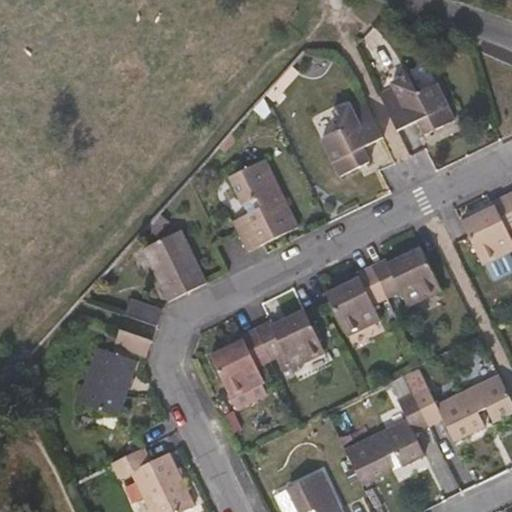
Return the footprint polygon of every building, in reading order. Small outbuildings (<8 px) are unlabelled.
[(456,119),(437,84),(419,92),(410,76),(394,84),(396,88),(382,95),(400,131),(421,121),(427,134),(456,119)] [(368,102),(364,95),(350,102),(351,104),(354,109),(368,102)] [(386,138),(368,102),(354,109),(351,104),(335,112),(344,129),(323,139),(342,176),(372,161),(365,149),(386,138)] [(301,227),(268,159),(233,176),(247,205),(260,198),(265,206),(236,220),(251,251),(301,227)] [(511,237),(510,234),(511,232),(511,203),(508,196),(493,202),(495,207),(498,212),(484,219),(481,214),(465,222),(486,263),(511,250),(511,237)] [(172,219),(162,206),(151,218),(160,229),(172,219)] [(484,219),(498,212),(495,207),(481,214),(484,219)] [(209,283),(183,231),(147,248),(172,301),(209,283)] [(443,290),(422,247),(405,256),(408,262),(394,269),(391,263),(389,258),(373,266),(389,298),(404,291),(411,306),(443,290)] [(394,269),(408,262),(405,256),(391,263),(394,269)] [(377,304),(389,298),(373,266),(359,273),(361,277),(364,283),(351,290),(348,284),(329,294),(350,336),(384,319),(377,304)] [(351,290),(364,283),(361,277),(348,284),(351,290)] [(161,326),(165,309),(134,299),(129,314),(161,326)] [(328,351),(307,309),(289,318),(292,323),(278,330),(275,325),(272,320),(259,327),(274,359),(279,356),(288,352),(296,367),(328,351)] [(278,330),(292,323),(289,318),(275,325),(278,330)] [(260,366),(274,359),(259,327),(243,334),(245,338),(248,343),(234,351),(231,346),(214,354),(234,397),(268,381),(260,366)] [(155,340),(123,329),(119,344),(150,355),(155,340)] [(234,351),(248,343),(245,338),(231,346),(234,351)] [(120,415),(139,360),(99,347),(81,402),(120,415)] [(296,367),(288,352),(279,356),(287,372),(296,367)] [(415,394),(404,373),(390,380),(401,401),(415,394)] [(485,424),(479,412),(489,408),(495,420),(511,411),(511,398),(500,374),(437,405),(429,387),(415,394),(429,424),(443,417),(455,440),(485,424)] [(389,457),(398,452),(405,466),(427,454),(415,431),(429,424),(415,394),(401,401),(409,418),(348,448),(365,485),(395,470),(389,457)] [(135,472),(155,462),(148,447),(117,462),(124,478),(135,472)] [(183,511),(197,505),(173,454),(155,462),(135,472),(154,511),(183,511)] [(344,511),(324,471),(289,489),(300,511),(311,511),(316,510),(317,511),(344,511)]
